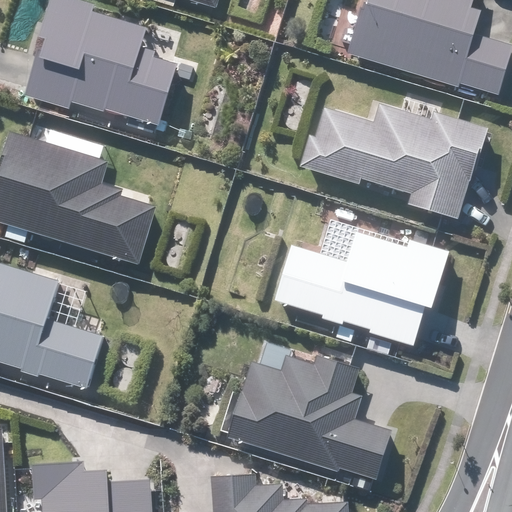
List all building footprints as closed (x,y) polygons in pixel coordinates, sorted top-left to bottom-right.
[(108,105),(159,120),(175,67),(152,60),(153,55),(110,42),(116,24),(90,16),(93,8),(64,0),(55,0),(44,35),(52,38),(46,57),(42,56),(32,92),(70,104),(72,97),(107,107),(108,105)] [(365,0),(349,54),(459,87),(460,83),(499,95),(511,52),(511,44),(475,34),(482,11),(473,8),(475,0),(365,0)] [(360,184),(362,178),(412,194),(409,203),(461,219),(489,128),(434,111),(432,119),(380,103),(375,122),(326,107),(319,130),(313,128),(301,166),(360,184)] [(16,137),(0,189),(0,215),(137,257),(151,209),(117,199),(119,193),(98,187),(103,171),(44,153),(46,146),(16,137)] [(294,245),(276,299),(324,314),(323,318),(343,324),(344,321),(371,329),(370,332),(414,346),(427,305),(433,307),(451,251),(411,239),(408,248),(358,232),(349,262),(294,245)] [(0,359),(89,386),(104,337),(49,320),(58,290),(6,274),(8,267),(0,264),(0,359)] [(253,361),(229,436),(340,471),(341,467),(377,479),(393,430),(356,418),(363,396),(353,393),(361,368),(318,354),(315,364),(287,355),(282,370),(253,361)] [(152,511),(150,480),(108,483),(107,469),(83,471),(83,462),(30,465),(32,500),(42,500),(42,511),(152,511)] [(347,511),(346,502),(308,504),(307,499),(283,501),(282,484),(255,486),(254,474),(210,477),(212,511),(347,511)]
